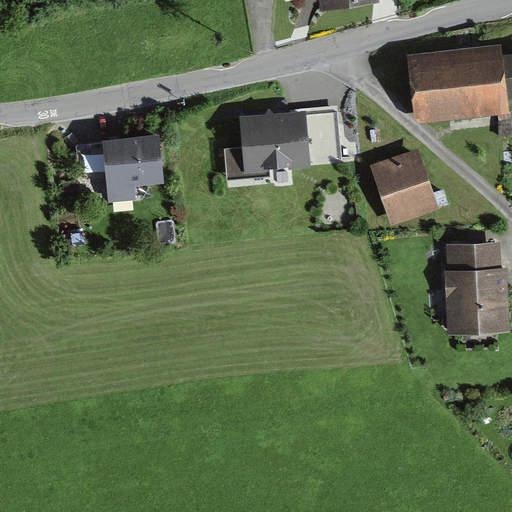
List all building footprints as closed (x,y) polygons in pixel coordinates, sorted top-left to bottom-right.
[(511,56),(499,58),(503,95),(511,93),(511,56)] [(499,58),(414,68),(419,110),(503,100),(503,95),(499,58)] [(340,102),(242,114),(246,146),(226,149),(230,183),(272,178),(271,170),(347,161),(340,102)] [(162,181),(157,137),(75,145),(79,180),(105,178),(107,200),(139,197),(138,184),(162,181)] [(443,210),(422,148),(374,164),(395,226),(443,210)] [(448,332),(511,331),(511,268),(501,269),(501,246),(447,246),(448,332)]
